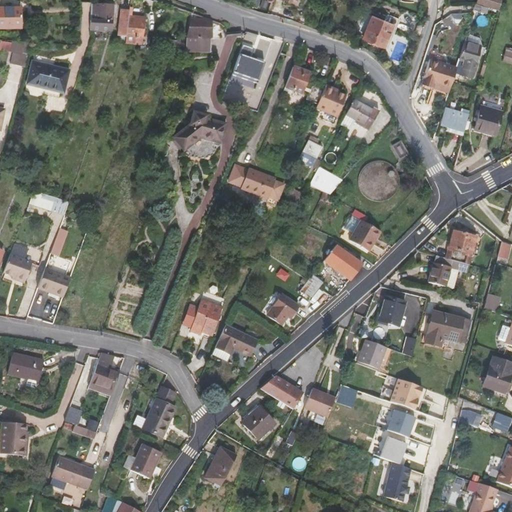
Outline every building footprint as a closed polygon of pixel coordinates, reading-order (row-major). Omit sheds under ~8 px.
[(501,0),(477,0),(476,3),(486,6),(498,10),(501,0)] [(89,30),(109,31),(109,21),(112,21),(112,13),(112,6),(112,5),(90,4),(89,30)] [(0,29),(19,29),(20,21),(19,10),(19,7),(0,7),(0,29)] [(367,26),(362,37),(383,46),(395,18),(374,9),(371,16),(361,12),(357,21),(367,26)] [(120,10),(117,36),(125,37),(128,16),(128,11),(120,10)] [(141,45),(144,18),(128,16),(125,37),(125,43),(141,45)] [(210,20),(190,20),(186,38),(210,39),(210,20)] [(186,52),(210,52),(210,39),(186,38),(186,52)] [(179,49),(179,42),(170,41),(170,49),(179,49)] [(481,46),(465,41),(459,58),(466,60),(463,69),(461,74),(471,77),(481,46)] [(13,52),(10,64),(24,67),(30,42),(20,42),(17,53),(13,52)] [(257,84),(266,62),(241,53),(233,75),(257,84)] [(457,67),(463,69),(466,60),(459,58),(457,67)] [(431,59),(423,84),(449,93),(457,67),(431,59)] [(32,62),(27,85),(63,93),(68,70),(32,62)] [(303,94),(311,73),(294,67),(286,88),(303,94)] [(311,86),(305,100),(316,105),(322,91),(311,86)] [(331,92),(332,89),(324,86),(322,91),(316,105),(314,109),(326,114),(335,94),(331,92)] [(336,118),(344,98),(335,94),(326,114),(336,118)] [(354,100),(345,116),(368,129),(377,114),(354,100)] [(480,106),(474,128),(495,134),(501,112),(480,106)] [(447,124),(450,125),(448,130),(462,134),(468,114),(447,108),(446,107),(442,123),(447,124)] [(183,150),(200,137),(219,143),(224,125),(205,119),(205,116),(194,112),(190,125),(174,137),(183,150)] [(302,163),(311,167),(320,149),(315,146),(317,141),(309,137),(298,158),(303,161),(302,163)] [(400,142),(392,146),(399,158),(407,154),(400,142)] [(385,162),(382,161),(378,161),(375,161),(371,162),(368,164),(365,166),(362,168),(360,171),(359,175),(358,178),(357,182),(358,185),(359,189),(361,192),(363,195),(366,197),(369,199),(372,201),(376,201),(379,202),(383,201),(386,200),(389,198),(392,196),(395,193),(396,190),(398,186),(398,183),(398,179),(397,175),(396,172),(394,169),(392,166),(389,164),(385,162)] [(240,188),(240,189),(245,191),(252,173),(247,171),(246,172),(234,167),(229,181),(241,185),(240,188)] [(263,175),(262,177),(252,173),(245,191),(266,199),(273,180),(263,175)] [(267,199),(274,180),(273,180),(266,199),(267,199)] [(311,180),(309,185),(323,192),(329,195),(332,190),(311,180)] [(295,203),(300,195),(289,189),(286,198),(295,203)] [(68,203),(35,191),(31,203),(64,215),(68,203)] [(319,199),(325,202),(329,195),(323,192),(319,199)] [(354,233),(361,221),(353,217),(346,229),(354,233)] [(350,240),(369,251),(376,241),(374,240),(379,231),(361,221),(354,233),(350,240)] [(475,238),(452,231),(445,259),(468,265),(475,238)] [(498,258),(509,261),(511,243),(501,241),(498,258)] [(323,261),(349,281),(361,265),(335,246),(323,261)] [(44,250),(36,247),(31,263),(37,265),(44,250)] [(11,250),(9,255),(26,261),(28,256),(11,250)] [(23,283),(31,263),(26,261),(9,255),(2,273),(16,278),(15,280),(23,283)] [(457,270),(466,272),(468,265),(445,259),(435,256),(428,281),(428,282),(452,289),(457,270)] [(63,295),(69,278),(44,269),(37,289),(49,293),(50,290),(63,295)] [(322,284),(312,277),(308,282),(318,289),(322,284)] [(305,292),(311,297),(318,289),(308,282),(300,291),(304,294),(305,292)] [(281,295),(266,315),(280,326),(287,317),(289,319),(298,307),(281,295)] [(503,300),(490,295),(486,309),(498,314),(503,300)] [(398,326),(405,302),(385,297),(378,321),(398,326)] [(190,331),(201,301),(200,300),(197,308),(191,327),(189,331),(190,331)] [(201,301),(190,331),(200,335),(202,332),(210,335),(221,308),(201,301)] [(191,327),(197,308),(188,305),(181,324),(191,327)] [(211,336),(221,308),(210,335),(211,336)] [(440,347),(442,339),(448,340),(454,317),(433,311),(424,342),(440,347)] [(457,342),(463,319),(454,317),(448,340),(457,342)] [(248,356),(256,340),(225,325),(214,347),(230,355),(233,349),(248,356)] [(411,355),(416,339),(407,336),(402,352),(411,355)] [(357,363),(377,371),(386,347),(365,340),(357,363)] [(211,354),(227,361),(230,355),(214,347),(211,354)] [(102,351),(100,354),(97,363),(108,367),(113,355),(102,351)] [(29,379),(37,381),(38,382),(43,361),(12,353),(7,374),(29,379)] [(507,395),(511,378),(511,365),(492,358),(483,386),(507,395)] [(95,368),(90,366),(92,362),(88,360),(79,383),(88,386),(95,368)] [(108,367),(97,363),(90,384),(111,391),(118,373),(108,369),(108,367)] [(278,378),(275,376),(260,389),(293,409),(302,393),(278,378)] [(37,381),(29,379),(27,387),(35,389),(37,381)] [(414,409),(422,387),(399,379),(390,401),(414,409)] [(90,384),(88,388),(109,396),(111,391),(90,384)] [(161,387),(146,420),(142,429),(161,438),(175,408),(168,405),(174,393),(161,387)] [(336,401),(352,405),(356,391),(339,387),(336,401)] [(313,412),(310,419),(324,425),(335,398),(312,389),(304,408),(313,412)] [(258,407),(242,423),(258,440),(274,424),(258,407)] [(80,409),(75,424),(89,429),(94,414),(80,409)] [(407,437),(414,417),(394,409),(387,429),(407,437)] [(469,411),(460,412),(458,420),(472,426),(476,414),(469,411)] [(511,419),(497,413),(492,428),(506,433),(511,419)] [(136,416),(132,425),(142,429),(146,420),(136,416)] [(27,442),(25,441),(26,433),(26,425),(3,422),(0,449),(0,454),(24,457),(24,450),(26,450),(27,442)] [(89,429),(87,428),(75,424),(73,431),(93,438),(96,432),(94,431),(93,430),(89,429)] [(379,457),(391,462),(397,464),(405,444),(387,437),(379,457)] [(142,444),(136,459),(131,470),(149,479),(160,453),(142,444)] [(511,447),(510,447),(496,481),(511,487),(511,447)] [(211,465),(204,478),(214,483),(220,486),(235,456),(222,449),(214,466),(211,465)] [(128,456),(123,467),(131,470),(136,459),(128,456)] [(52,477),(66,482),(87,489),(94,470),(58,457),(51,476),(52,477)] [(397,464),(391,462),(384,498),(402,502),(404,493),(406,494),(408,488),(405,487),(409,469),(397,464)] [(49,485),(63,490),(66,482),(52,477),(49,485)] [(482,511),(483,509),(482,509),(489,488),(471,482),(461,511),(482,511)] [(137,511),(116,501),(111,511),(137,511)]
